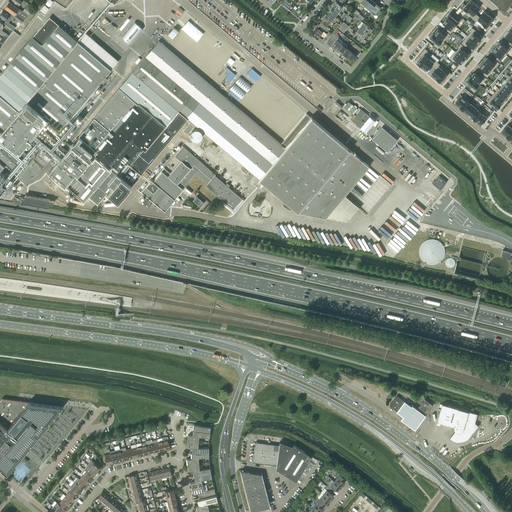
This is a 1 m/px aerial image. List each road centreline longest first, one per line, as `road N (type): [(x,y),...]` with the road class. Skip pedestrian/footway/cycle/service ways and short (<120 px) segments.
road 1 (motorway): [(511,324),(231,258),(0,215)]
road 2 (motorway): [(0,234),(511,342)]
road 3 (primary): [(483,511),(374,415),(255,357)]
road 4 (primary): [(255,357),(200,339),(0,310)]
road 5 (primary): [(257,370),(352,413),(470,511)]
road 6 (primary): [(0,324),(157,345),(249,367)]
road 7 (residential): [(389,5),(381,32),(350,70),(300,32),(323,0)]
road 8 (unknown): [(129,67),(67,13),(45,18),(0,63)]
road 9 (tertiary): [(249,367),(224,432),(232,511)]
road 10 (tertiary): [(242,511),(233,443),(257,370)]
road 11 (residential): [(452,0),(404,60),(446,94)]
